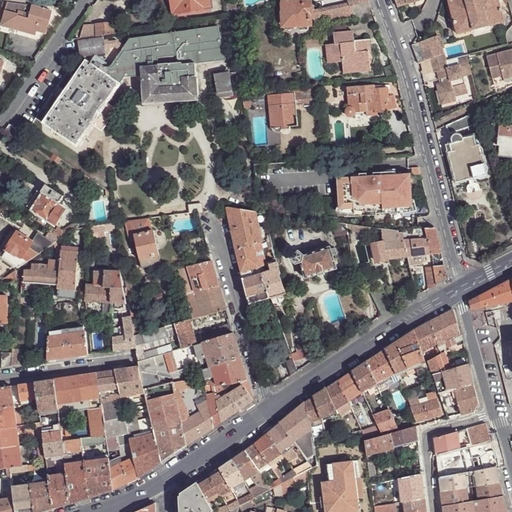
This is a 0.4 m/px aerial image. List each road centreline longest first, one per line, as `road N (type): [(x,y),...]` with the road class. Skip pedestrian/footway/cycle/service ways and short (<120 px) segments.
road 1 (residential): [(460,290),(410,76),(382,0)]
road 2 (secondary): [(460,290),(270,410)]
road 3 (residential): [(270,410),(211,210)]
road 4 (residential): [(0,125),(85,0)]
road 5 (residential): [(494,416),(425,434),(434,511)]
road 6 (residential): [(0,378),(131,358)]
road 7 (secondary): [(270,410),(160,482)]
road 8 (residential): [(460,290),(494,416)]
